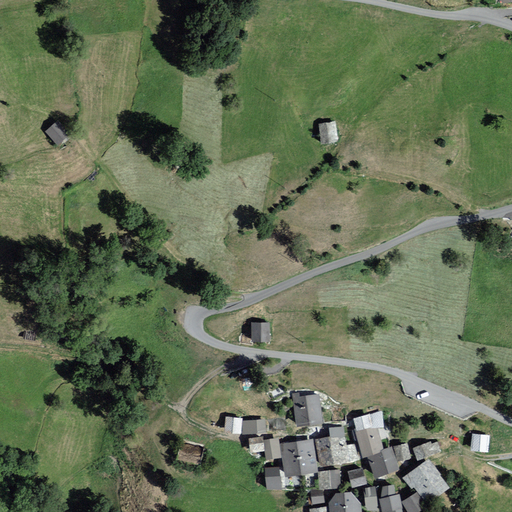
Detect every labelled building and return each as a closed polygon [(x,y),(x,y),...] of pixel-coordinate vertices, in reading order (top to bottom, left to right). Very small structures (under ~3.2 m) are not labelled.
[(338,136),(336,117),(320,119),(322,137),(338,136)] [(59,121),(46,131),(57,144),(69,134),(59,121)] [(269,325),(252,324),(251,342),(269,342),(269,325)] [(320,408),(294,411),(296,427),(322,424),(320,408)] [(367,417),(353,420),(356,432),(370,429),(367,417)] [(241,419),(224,419),(224,436),(240,436),(241,419)] [(264,421),(246,421),(246,435),(264,434),(264,421)] [(375,430),(356,435),(362,458),(381,453),(375,430)] [(472,446),(489,446),(490,430),(472,430),(472,446)] [(315,441),(319,467),(344,463),(339,437),(315,441)] [(262,439),(247,440),(249,454),(263,452),(262,439)] [(280,459),(277,440),(263,442),(265,461),(280,459)] [(317,474),(313,440),(280,444),(284,478),(317,474)] [(200,455),(200,443),(180,443),(180,455),(200,455)] [(406,445),(394,448),(398,463),(409,461),(406,445)] [(424,445),(413,450),(417,461),(429,457),(424,445)] [(367,459),(374,479),(397,471),(390,450),(367,459)] [(447,490),(425,463),(406,479),(427,506),(447,490)] [(277,469),(263,470),(265,487),(279,485),(277,469)] [(340,490),(338,471),(318,473),(319,491),(340,490)] [(361,471),(348,473),(351,489),(364,486),(361,471)] [(394,489),(382,488),(381,498),(393,499),(394,489)] [(377,511),(375,489),(364,489),(366,511),(377,511)] [(324,492),(311,492),(312,500),(324,499),(324,492)] [(329,496),(329,511),(359,511),(359,494),(329,496)] [(415,495),(403,503),(408,511),(418,511),(424,508),(415,495)] [(399,497),(379,502),(381,511),(393,511),(402,510),(399,497)]
